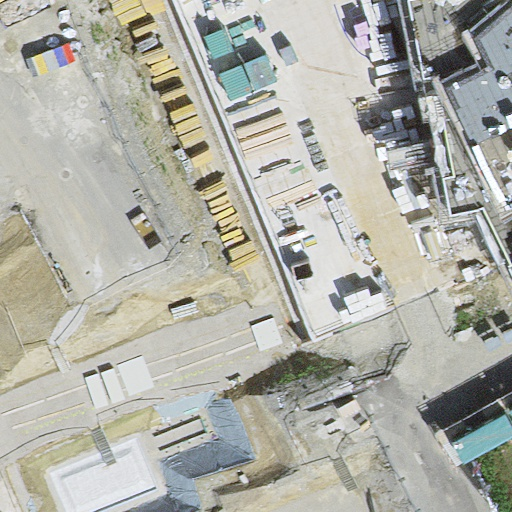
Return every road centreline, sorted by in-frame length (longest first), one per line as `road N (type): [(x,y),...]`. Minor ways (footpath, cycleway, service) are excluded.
road 1 (unknown): [(0,89),(55,120),(176,162),(290,251),(326,243)]
road 2 (unknown): [(326,243),(382,389),(511,326)]
road 3 (unknown): [(201,0),(326,243)]
road 4 (unknown): [(243,81),(396,0)]
road 5 (residential): [(382,389),(455,511)]
